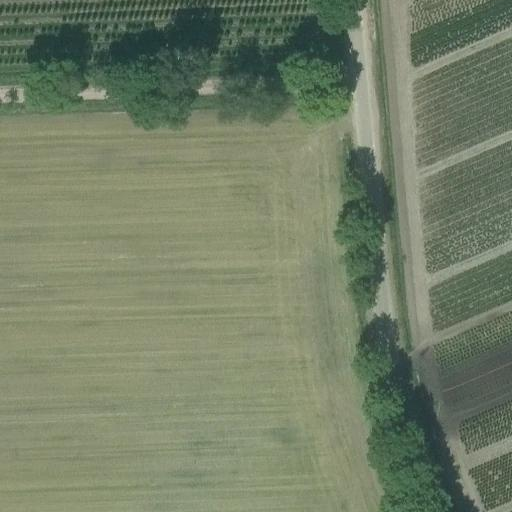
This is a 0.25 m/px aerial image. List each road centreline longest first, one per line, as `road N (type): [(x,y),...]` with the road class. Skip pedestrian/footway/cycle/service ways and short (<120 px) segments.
road 1 (unclassified): [(431,511),(395,389),(355,0)]
road 2 (track): [(365,92),(0,104)]
